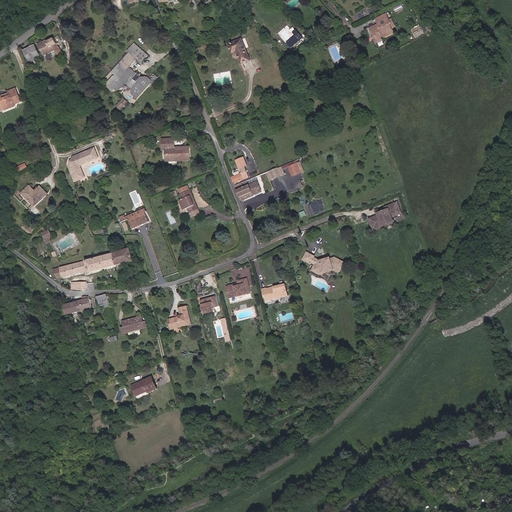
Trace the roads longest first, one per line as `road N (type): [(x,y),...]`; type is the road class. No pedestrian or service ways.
road 1 (unclassified): [(0,236),(65,291),(162,284),(251,249),(158,0)]
road 2 (unclassified): [(347,511),(407,472),(511,430)]
road 3 (track): [(58,157),(12,43)]
